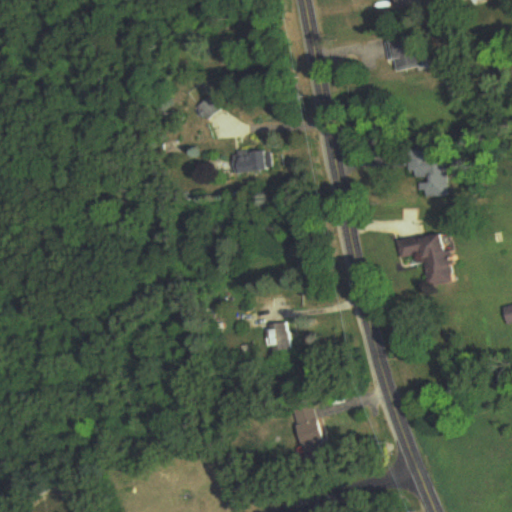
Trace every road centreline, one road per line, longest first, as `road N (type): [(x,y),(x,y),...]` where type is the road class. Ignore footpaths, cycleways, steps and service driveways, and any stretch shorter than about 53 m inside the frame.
road 1 (secondary): [(436,511),(376,353),(305,0)]
road 2 (residential): [(281,511),(419,469)]
